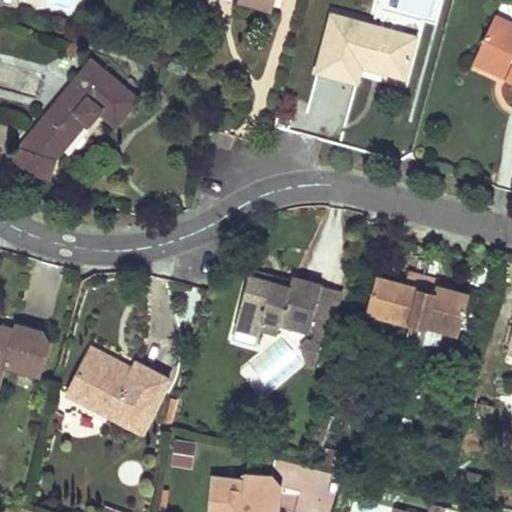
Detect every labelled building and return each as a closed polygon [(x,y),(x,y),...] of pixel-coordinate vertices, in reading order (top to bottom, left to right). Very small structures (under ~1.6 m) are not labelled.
[(274,0),(240,0),(240,3),(274,13),(277,1),(274,0)] [(511,23),(496,15),(477,55),(510,71),(507,78),(511,80),(511,23)] [(417,39),(334,17),(319,71),(339,76),(356,81),(360,69),(362,61),(407,74),(417,39)] [(77,44),(65,41),(62,52),(74,56),(77,44)] [(510,71),(477,55),(474,63),(507,78),(510,71)] [(139,99),(92,57),(32,128),(57,149),(85,118),(89,122),(99,111),(115,125),(139,99)] [(407,74),(362,61),(360,69),(405,81),(407,74)] [(57,149),(32,128),(14,147),(52,157),(57,149)] [(52,157),(14,147),(10,166),(32,171),(47,175),(52,157)] [(292,283),(252,272),(250,278),(291,289),(292,283)] [(368,318),(410,329),(407,340),(421,344),(425,334),(458,343),(469,307),(448,301),(437,297),(438,290),(440,285),(424,280),(410,276),(408,282),(407,290),(396,287),(378,282),(368,318)] [(329,347),(339,308),(337,307),(341,292),(324,287),(293,279),(292,283),(291,289),(250,278),(237,326),(261,333),(262,330),(265,320),(282,324),(311,333),(316,334),(314,343),(308,342),(301,349),(307,367),(318,370),(323,346),(329,347)] [(408,282),(398,280),(396,287),(407,290),(408,282)] [(450,294),(438,290),(437,297),(448,301),(450,294)] [(0,372),(4,374),(7,365),(43,375),(52,341),(46,328),(31,323),(17,320),(15,324),(16,327),(9,330),(2,328),(0,329),(0,372)] [(279,334),(282,324),(265,320),(262,330),(279,334)] [(4,321),(0,323),(0,329),(2,328),(9,330),(16,327),(15,324),(4,321)] [(139,368),(95,347),(93,350),(137,372),(139,368)] [(93,350),(72,393),(150,431),(176,379),(156,369),(142,362),(139,368),(137,372),(93,350)] [(173,398),(169,420),(176,421),(180,399),(173,398)] [(495,417),(497,407),(482,402),(480,413),(495,417)] [(198,446),(176,442),(172,468),(193,472),(198,446)] [(244,486),(216,481),(211,505),(218,506),(216,511),(277,511),(281,497),(273,486),(245,481),(244,486)]
